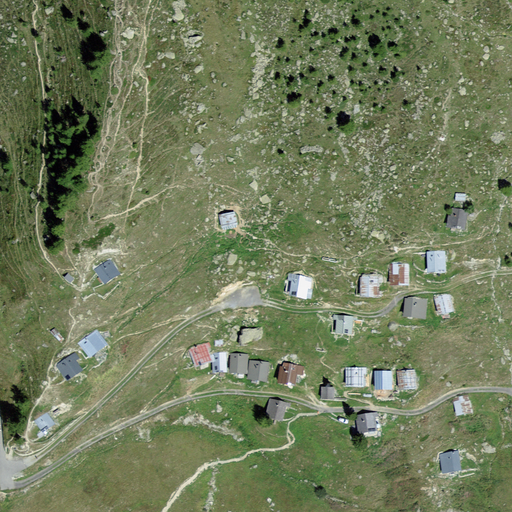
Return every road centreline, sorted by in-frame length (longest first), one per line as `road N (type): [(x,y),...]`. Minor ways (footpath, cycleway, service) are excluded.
road 1 (track): [(511,270),(402,295),(380,314),(256,303),(187,318),(52,446),(2,469)]
road 2 (track): [(2,469),(6,483),(23,482),(97,438),(203,394),(286,398),(327,410)]
road 3 (track): [(327,410),(415,412),(451,394),(511,391)]
